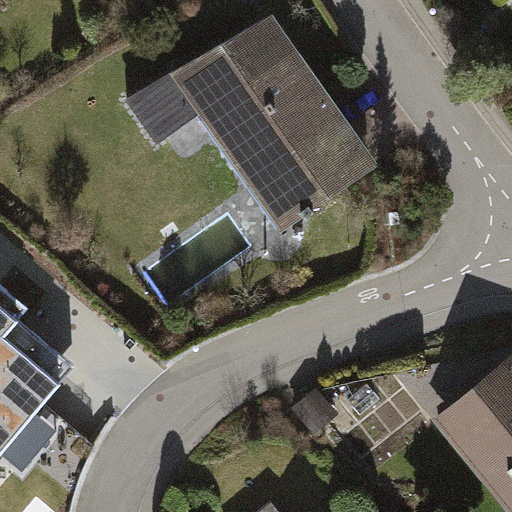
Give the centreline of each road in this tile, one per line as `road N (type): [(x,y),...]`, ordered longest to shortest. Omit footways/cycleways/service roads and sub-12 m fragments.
road 1 (residential): [(511,248),(212,371),(152,421),(106,511)]
road 2 (residential): [(365,0),(511,215)]
